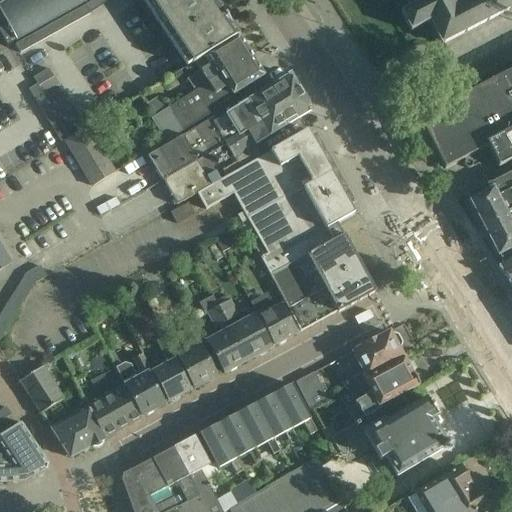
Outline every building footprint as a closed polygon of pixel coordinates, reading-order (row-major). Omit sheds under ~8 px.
[(48,0),(9,0),(0,5),(0,10),(8,25),(0,29),(0,33),(7,46),(17,41),(85,3),(84,2),(82,0),(67,0),(53,8),(48,0)] [(93,0),(86,5),(85,6),(90,13),(109,0),(93,0)] [(148,0),(157,12),(175,0),(148,0)] [(175,0),(157,12),(174,39),(220,9),(213,0),(175,0)] [(511,0),(406,0),(410,7),(400,12),(410,32),(429,22),(441,46),(511,8),(511,0)] [(85,6),(81,8),(86,16),(90,14),(85,6)] [(81,8),(78,10),(83,18),(86,16),(81,8)] [(238,37),(220,9),(174,39),(192,66),(197,63),(238,37)] [(78,10),(74,12),(79,20),(83,18),(78,10)] [(74,12),(70,14),(75,22),(79,20),(74,12)] [(70,14),(67,16),(72,25),(75,22),(70,14)] [(67,16),(63,18),(68,27),(72,25),(67,16)] [(63,18),(59,20),(64,29),(68,27),(63,18)] [(59,20),(56,22),(61,31),(64,29),(59,20)] [(56,22),(52,24),(57,33),(61,31),(56,22)] [(52,24),(48,26),(53,35),(57,33),(52,24)] [(48,26),(45,28),(49,37),(53,35),(48,26)] [(45,28),(41,30),(46,39),(49,37),(45,28)] [(41,30),(37,32),(42,41),(46,39),(41,30)] [(37,32),(34,34),(38,43),(42,41),(37,32)] [(34,34),(30,37),(35,45),(38,43),(34,34)] [(30,37),(26,39),(31,47),(35,45),(30,37)] [(195,92),(251,57),(238,37),(197,63),(202,72),(188,80),(195,92)] [(26,39),(23,41),(27,49),(31,47),(26,39)] [(23,41),(19,43),(24,51),(27,49),(23,41)] [(19,43),(15,45),(19,54),(24,51),(19,43)] [(263,77),(251,57),(195,92),(182,101),(168,109),(182,133),(217,112),(221,105),(263,77)] [(44,72),(49,80),(53,78),(48,70),(44,72)] [(498,168),(511,160),(511,70),(445,105),(433,112),(415,121),(442,172),(460,162),(469,157),(471,155),(487,147),(498,168)] [(44,72),(40,74),(45,82),(49,80),(44,72)] [(40,74),(37,76),(42,85),(45,82),(40,74)] [(42,85),(37,76),(33,79),(38,87),(42,85)] [(221,112),(222,112),(147,158),(162,182),(163,183),(226,147),(248,134),(247,132),(261,124),(260,121),(301,96),(289,76),(272,86),(230,111),(228,107),(221,112)] [(37,86),(37,85),(28,90),(30,94),(39,89),(37,86)] [(41,93),(39,89),(30,94),(33,98),(41,93)] [(41,93),(33,98),(35,102),(44,96),(41,93)] [(44,96),(35,102),(37,105),(46,100),(44,96)] [(163,183),(176,207),(196,196),(227,179),(249,167),(263,158),(289,143),(306,133),(297,120),(311,112),(301,96),(260,121),(261,124),(247,132),(248,134),(226,147),(163,183)] [(46,100),(37,105),(40,109),(48,104),(46,100)] [(48,104),(40,109),(42,113),(50,108),(48,104)] [(50,108),(42,113),(44,117),(53,111),(50,108)] [(47,120),(55,115),(53,111),(44,117),(47,120)] [(49,124),(57,119),(55,115),(47,120),(49,124)] [(51,128),(60,123),(57,119),(49,124),(51,128)] [(54,132),(62,127),(60,123),(51,128),(54,132)] [(56,136),(64,130),(62,127),(54,132),(56,136)] [(65,142),(73,157),(96,143),(96,142),(88,128),(65,142)] [(58,139),(67,134),(64,130),(56,136),(58,139)] [(227,179),(196,196),(205,211),(233,195),(267,255),(260,260),(270,278),(314,253),(343,238),(337,225),(354,215),(353,214),(352,215),(306,134),(307,133),(306,132),(263,158),(249,167),(227,179)] [(61,143),(69,138),(67,134),(58,139),(61,143)] [(96,143),(73,157),(92,188),(116,173),(102,151),(113,145),(112,144),(101,150),(96,143)] [(511,172),(466,196),(483,228),(511,212),(511,172)] [(193,216),(187,205),(170,214),(176,225),(193,216)] [(511,223),(510,225),(505,216),(483,228),(493,248),(491,251),(495,258),(498,258),(500,261),(511,254),(511,223)] [(231,249),(225,237),(216,241),(223,253),(231,249)] [(314,253),(270,278),(287,310),(300,333),(337,313),(374,294),(343,238),(314,253)] [(0,254),(0,263),(8,258),(5,252),(0,254)] [(0,263),(0,268),(2,271),(12,264),(8,258),(0,263)] [(511,258),(498,267),(511,288),(511,258)] [(34,272),(41,282),(47,279),(41,268),(34,272)] [(28,276),(34,286),(41,282),(34,272),(28,276)] [(22,283),(32,289),(33,287),(34,286),(28,276),(26,277),(22,283)] [(18,289),(28,295),(32,289),(22,283),(18,289)] [(14,295),(24,301),(28,295),(18,289),(14,295)] [(294,331),(287,317),(281,307),(275,310),(267,294),(250,303),(258,319),(264,329),(273,347),(276,346),(280,347),(285,345),(286,340),(296,335),(294,331)] [(10,301),(20,307),(24,301),(14,295),(10,301)] [(6,307),(16,314),(20,307),(10,301),(6,307)] [(257,356),(261,357),(265,355),(266,351),(270,349),(260,331),(254,319),(238,327),(234,319),(239,316),(231,301),(218,307),(230,329),(247,361),(257,356)] [(3,314),(12,320),(16,314),(6,307),(3,314)] [(227,372),(231,373),(236,371),(237,367),(247,361),(230,329),(218,307),(206,314),(214,329),(219,327),(223,335),(208,344),(215,356),(224,374),(227,372)] [(98,308),(87,314),(93,324),(103,318),(98,308)] [(0,317),(0,320),(8,326),(12,320),(3,314),(0,317)] [(0,329),(4,332),(8,326),(0,320),(0,329)] [(204,345),(191,321),(180,326),(193,351),(190,352),(184,345),(177,349),(180,357),(178,359),(185,372),(194,390),(216,378),(200,347),(204,345)] [(346,391),(363,382),(366,381),(391,367),(404,360),(398,350),(400,349),(402,344),(398,336),(393,334),(391,335),(389,333),(352,353),(359,366),(361,371),(347,379),(351,388),(346,391)] [(170,402),(174,404),(179,401),(180,397),(190,391),(181,374),(175,362),(177,361),(164,338),(155,342),(168,366),(152,374),(168,404),(170,402)] [(144,416),(147,417),(152,415),(153,411),(164,405),(145,370),(149,368),(142,355),(133,360),(139,373),(136,375),(130,365),(124,364),(115,369),(122,382),(124,386),(125,388),(124,388),(141,418),(144,416)] [(353,426),(379,410),(381,409),(380,408),(418,387),(412,375),(416,369),(412,363),(405,363),(404,360),(391,367),(366,381),(363,382),(346,391),(354,405),(344,411),(353,426)] [(64,400),(44,368),(20,383),(40,414),(64,400)] [(328,401),(314,374),(295,383),(310,411),(328,401)] [(272,396),(292,432),(303,426),(309,437),(316,433),(291,386),(272,396)] [(88,409),(105,439),(142,419),(141,418),(124,388),(85,408),(86,410),(88,409)] [(292,432),(272,396),(253,406),(273,441),(284,435),(290,447),(298,443),(292,432)] [(331,439),(336,447),(343,459),(369,443),(380,461),(385,458),(397,477),(429,458),(446,448),(431,422),(437,418),(426,400),(387,423),(379,410),(331,439)] [(253,406),(235,416),(254,452),(265,446),(271,457),(279,453),(273,441),(253,406)] [(102,442),(105,440),(105,439),(88,409),(86,410),(85,408),(71,415),(49,427),(49,428),(69,459),(91,447),(94,448),(97,448),(99,447),(101,444),(102,442)] [(0,419),(2,422),(10,416),(5,409),(0,412),(0,419)] [(235,416),(216,426),(236,462),(248,455),(254,467),(261,463),(254,452),(235,416)] [(0,483),(24,482),(47,470),(48,465),(20,424),(0,437),(0,483)] [(243,473),(236,462),(216,426),(198,435),(218,471),(230,465),(236,476),(243,473)] [(331,426),(321,432),(325,441),(336,435),(331,426)] [(197,498),(204,511),(221,511),(216,502),(200,471),(210,466),(195,437),(172,450),(198,498),(197,498)] [(336,447),(331,439),(326,442),(313,449),(317,458),(336,447)] [(187,503),(197,498),(198,498),(177,459),(172,450),(151,461),(166,488),(176,483),(187,503)] [(228,511),(346,511),(340,501),(315,459),(228,511)] [(166,488),(151,461),(129,473),(145,502),(149,499),(167,490),(166,488)] [(413,493),(381,511),(478,511),(483,509),(473,494),(470,496),(464,487),(468,485),(459,469),(414,495),(413,493)] [(204,511),(197,498),(187,503),(177,509),(176,508),(169,511),(155,511),(149,499),(145,502),(129,473),(122,476),(121,481),(132,511),(204,511)] [(239,488),(246,500),(255,495),(248,482),(239,488)] [(230,494),(216,502),(221,511),(225,511),(237,505),(230,494)]
